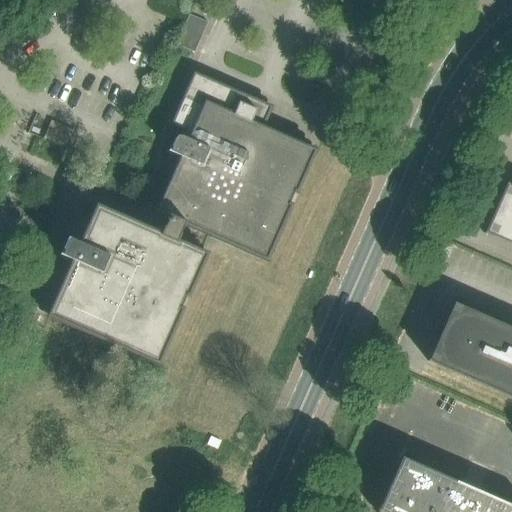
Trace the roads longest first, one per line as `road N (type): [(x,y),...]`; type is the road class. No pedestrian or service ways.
road 1 (residential): [(254,511),(435,103),(498,18)]
road 2 (unclassified): [(0,74),(104,0)]
